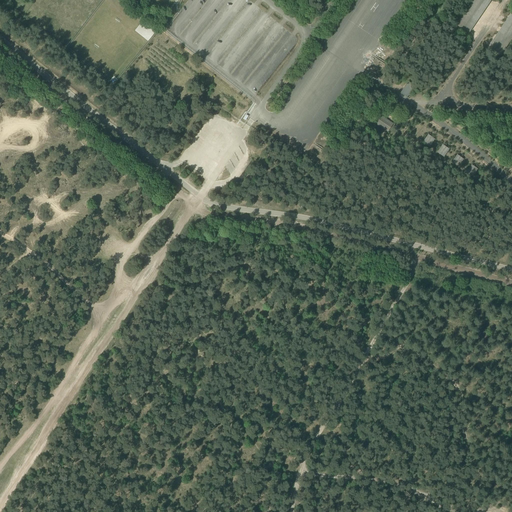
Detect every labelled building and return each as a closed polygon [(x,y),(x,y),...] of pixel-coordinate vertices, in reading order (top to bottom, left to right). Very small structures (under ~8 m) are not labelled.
[(472,33),(491,0),(474,0),(466,16),(465,16),(463,19),(459,26),(472,33)] [(503,55),(511,40),(511,13),(491,48),(503,55)] [(408,82),(401,93),(407,97),(414,86),(408,82)] [(388,132),(393,123),(381,115),(375,124),(388,132)] [(428,134),(423,142),(429,147),(435,139),(428,134)] [(442,144),(437,152),(444,157),(449,149),(442,144)] [(464,159),(457,154),(451,162),(458,167),(464,159)] [(478,169),(471,164),(466,172),(473,177),(478,169)]
